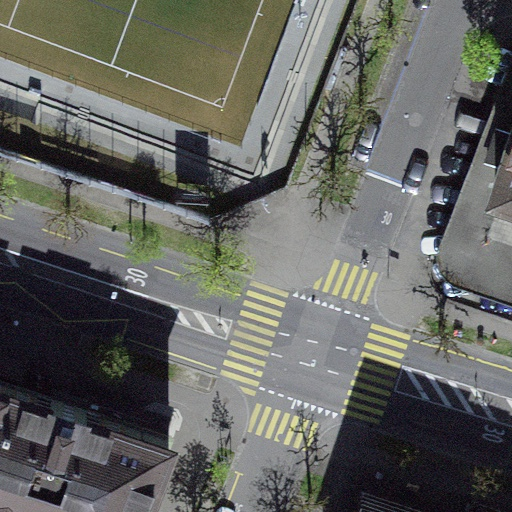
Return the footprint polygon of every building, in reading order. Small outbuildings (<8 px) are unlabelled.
[(511,206),(488,199),(511,130),(511,54),(444,247),(440,257),(440,265),(442,272),(449,281),(461,285),(511,302),(511,206)] [(511,130),(488,199),(511,206),(511,130)] [(30,357),(0,346),(0,373),(22,381),(30,357)] [(50,397),(0,380),(0,511),(140,511),(170,436),(154,431),(86,409),(87,407),(69,401),(51,395),(50,397)] [(400,511),(367,501),(363,511),(400,511)]
